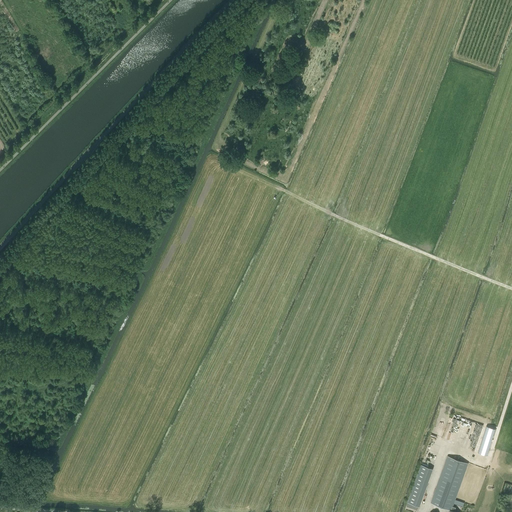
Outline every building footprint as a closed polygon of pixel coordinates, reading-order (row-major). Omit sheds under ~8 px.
[(453,425),(459,428),(462,421),(456,418),(453,425)] [(460,428),(456,442),(468,445),(468,448),(474,450),(475,447),(475,444),(475,438),(475,437),(475,436),(476,434),(480,434),(479,432),(482,424),(468,420),(468,422),(467,424),(465,424),(464,427),(461,426),(460,429),(460,428)] [(482,439),(491,442),(495,429),(486,426),(482,439)] [(456,507),(452,506),(453,503),(455,499),(468,463),(448,456),(431,503),(450,510),(449,511),(456,511),(454,511),(456,507)] [(408,502),(406,506),(416,509),(418,506),(419,506),(424,491),(413,487),(408,502)]
